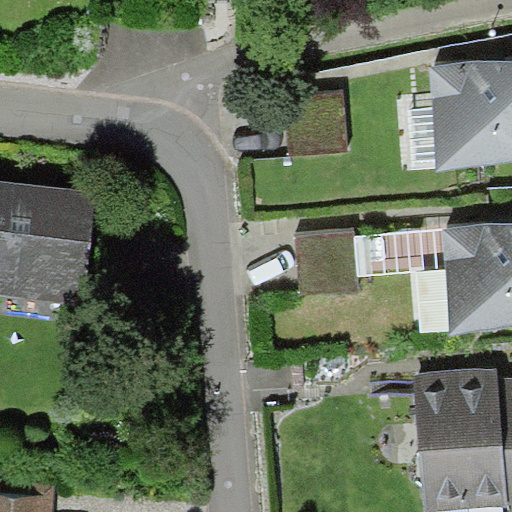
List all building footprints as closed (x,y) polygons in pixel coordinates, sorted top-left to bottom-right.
[(511,52),(438,57),(444,146),(511,142),(511,52)] [(0,277),(83,288),(93,191),(0,180),(0,277)] [(511,216),(452,220),(457,307),(511,303),(511,216)] [(495,367),(421,372),(426,446),(417,456),(418,468),(430,478),(431,497),(503,492),(495,380),(495,367)] [(503,492),(511,491),(511,378),(495,380),(503,492)] [(0,511),(50,511),(54,478),(0,473),(0,511)]
